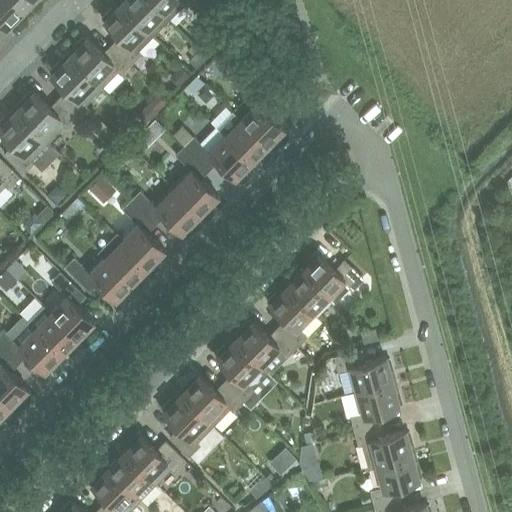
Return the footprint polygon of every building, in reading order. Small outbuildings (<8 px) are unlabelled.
[(26,12),(14,0),(0,0),(0,22),(6,28),(12,21),(15,23),(26,12)] [(14,0),(26,12),(37,0),(14,0)] [(168,18),(149,0),(123,0),(120,3),(152,35),(168,18)] [(149,0),(168,18),(183,3),(186,6),(191,0),(149,0)] [(152,35),(120,3),(112,11),(110,9),(101,18),(120,36),(111,44),(130,63),(140,52),(137,50),(152,35)] [(77,47),(68,55),(101,87),(117,70),(120,73),(130,63),(111,44),(103,53),(87,37),(85,39),(83,36),(75,45),(77,47)] [(84,104),(101,87),(68,55),(60,64),(58,61),(50,69),(52,72),(50,74),(66,90),(58,99),(77,117),(87,107),(84,104)] [(242,70),(233,79),(250,96),(259,87),(242,70)] [(186,86),(193,93),(204,82),(196,75),(186,86)] [(149,101),(159,111),(170,100),(160,90),(149,101)] [(15,109),(47,141),(64,124),(67,127),(77,117),(58,99),(50,107),(34,91),(31,93),(29,91),(21,99),(23,101),(15,109)] [(257,101),(241,119),(267,145),(273,139),(275,141),(283,133),(281,131),(284,128),(257,101)] [(47,141),(15,109),(7,118),(5,115),(0,120),(0,131),(13,144),(4,153),(23,172),(33,161),(31,158),(47,141)] [(155,117),(143,129),(137,134),(138,135),(146,143),(164,126),(155,117)] [(251,161),(267,145),(241,119),(224,135),(251,161)] [(201,145),(202,144),(200,142),(193,135),(184,145),(193,154),(201,145)] [(224,135),(208,152),(234,178),(237,175),(240,177),(248,169),(245,167),(251,161),(224,135)] [(193,154),(184,145),(175,154),(184,163),(193,154)] [(0,189),(5,184),(8,187),(18,176),(0,157),(0,189)] [(191,168),(173,187),(202,216),(214,203),(211,201),(218,195),(191,168)] [(89,188),(100,198),(113,184),(103,174),(89,188)] [(202,216),(173,187),(155,206),(181,232),(188,225),(190,228),(202,216)] [(140,190),(131,199),(140,208),(149,199),(140,190)] [(140,208),(131,199),(122,208),(131,217),(140,208)] [(72,202),(61,212),(68,219),(79,209),(72,202)] [(52,212),(52,209),(52,208),(46,203),(36,214),(43,221),(52,212)] [(117,233),(115,234),(148,266),(154,260),(156,262),(164,254),(162,251),(165,249),(138,222),(122,238),(117,233)] [(99,250),(132,282),(148,266),(115,234),(99,250)] [(126,288),(132,282),(99,250),(99,251),(104,257),(89,273),(115,299),(118,296),(120,298),(128,290),(126,288)] [(302,270),(334,301),(349,286),(352,289),(362,278),(344,259),(335,268),(316,250),(308,259),(310,261),(302,270)] [(74,257),(65,266),(74,275),(83,266),(74,257)] [(16,259),(7,269),(17,278),(26,269),(16,259)] [(0,282),(6,289),(17,278),(7,269),(0,275),(0,282)] [(333,302),(334,301),(302,270),(286,286),(312,312),(327,296),(333,302)] [(60,271),(51,280),(60,289),(69,279),(60,271)] [(312,312),(286,286),(278,294),(275,292),(267,301),(285,319),(277,327),(296,346),(306,335),(297,327),(312,312)] [(50,312),(77,338),(83,331),(85,334),(93,326),(91,323),(94,321),(67,294),(50,312)] [(50,312),(44,305),(28,321),(34,328),(61,354),(77,338),(50,312)] [(242,330),(234,338),(266,370),(267,369),(261,363),(277,347),(286,356),(296,346),(277,327),(269,336),(253,320),(250,322),(248,319),(240,328),(242,330)] [(0,331),(0,343),(3,347),(12,337),(3,328),(0,331)] [(61,354),(34,328),(18,345),(44,371),(47,368),(49,370),(57,362),(55,360),(61,354)] [(224,381),(242,400),(252,390),(249,387),(266,370),(234,338),(226,347),(224,344),(216,352),(218,355),(216,357),(232,373),(224,381)] [(356,390),(392,381),(389,369),(392,368),(389,357),(386,358),(385,355),(363,361),(360,349),(334,356),(338,371),(350,367),(356,390)] [(0,362),(0,397),(12,409),(24,396),(21,394),(28,387),(1,361),(0,362)] [(242,400),(224,381),(215,390),(199,374),(197,376),(195,374),(187,382),(189,384),(181,392),(213,424),(229,407),(232,410),(242,400)] [(355,430),(380,423),(377,412),(399,406),(398,403),(401,402),(398,391),(395,392),(392,381),(356,390),(362,413),(351,417),(355,430)] [(213,424),(181,392),(173,401),(170,399),(162,407),(165,409),(162,411),(179,427),(170,436),(188,455),(199,444),(196,441),(213,424)] [(0,420),(12,409),(0,397),(0,420)] [(368,466),(412,454),(409,443),(412,442),(409,431),(406,432),(405,429),(383,435),(380,423),(355,430),(358,444),(362,443),(368,466)] [(123,451),(155,482),(170,467),(173,470),(184,459),(165,441),(156,450),(138,432),(129,440),(132,442),(123,451)] [(155,482),(123,451),(107,467),(139,498),(155,482)] [(412,454),(368,466),(369,467),(376,465),(382,487),(371,490),(374,504),(400,497),(397,485),(419,479),(418,477),(421,476),(418,465),(415,465),(412,454)] [(107,500),(99,508),(102,511),(125,511),(139,498),(107,467),(99,475),(97,473),(88,482),(107,500)] [(249,489),(255,497),(272,484),(265,476),(249,489)] [(400,497),(374,504),(376,511),(430,511),(429,504),(426,505),(425,502),(403,508),(400,497)] [(62,511),(102,511),(99,508),(94,511),(85,511),(74,501),(72,503),(70,500),(62,509),(64,511),(62,511)] [(261,500),(249,510),(250,511),(261,511),(267,508),(261,500)]
